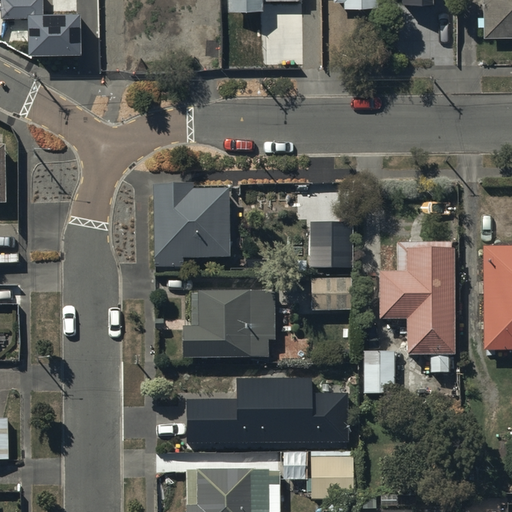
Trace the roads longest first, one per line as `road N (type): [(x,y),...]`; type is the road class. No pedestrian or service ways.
road 1 (residential): [(511,121),(174,125),(113,151)]
road 2 (residential): [(113,151),(90,224),(94,511)]
road 3 (residential): [(113,151),(0,89)]
